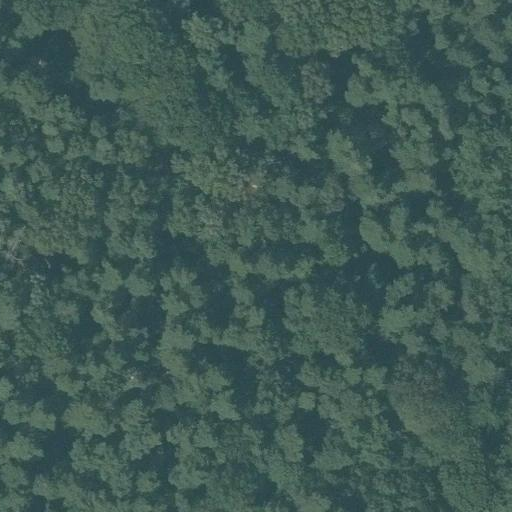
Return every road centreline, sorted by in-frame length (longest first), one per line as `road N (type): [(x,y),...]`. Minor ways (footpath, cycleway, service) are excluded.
road 1 (track): [(125,0),(241,160),(511,483)]
road 2 (track): [(268,0),(241,160),(127,511)]
road 3 (track): [(511,367),(198,511)]
